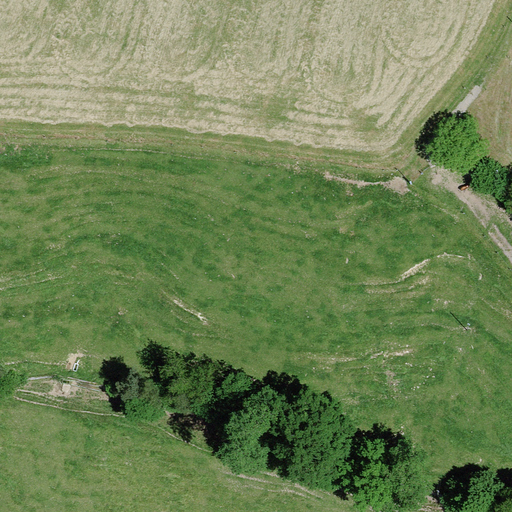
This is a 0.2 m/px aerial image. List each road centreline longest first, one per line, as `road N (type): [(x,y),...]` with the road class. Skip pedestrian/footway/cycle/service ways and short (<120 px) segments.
road 1 (track): [(511,254),(469,195),(439,174),(432,154),(511,29)]
road 2 (track): [(0,395),(137,424)]
